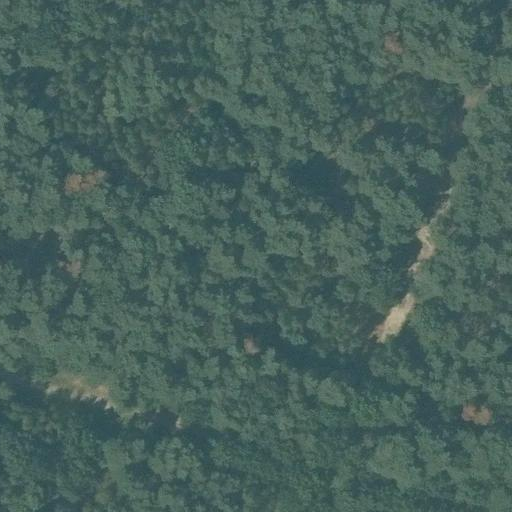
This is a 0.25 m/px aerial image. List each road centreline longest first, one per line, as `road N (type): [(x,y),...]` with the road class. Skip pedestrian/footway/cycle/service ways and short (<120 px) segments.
road 1 (track): [(462,14),(324,458)]
road 2 (track): [(324,458),(0,361)]
road 3 (track): [(511,510),(324,458)]
